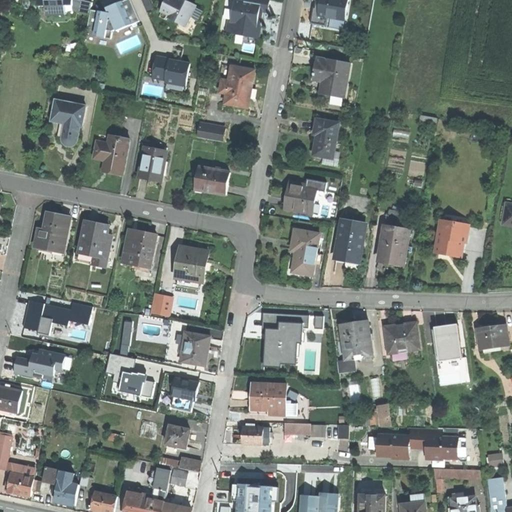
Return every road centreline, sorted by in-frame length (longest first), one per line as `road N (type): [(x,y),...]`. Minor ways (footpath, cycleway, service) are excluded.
road 1 (residential): [(242,289),(342,300),(511,300)]
road 2 (residential): [(245,235),(293,0)]
road 3 (residential): [(201,511),(242,289)]
road 4 (residential): [(31,186),(245,235)]
road 5 (residential): [(31,186),(0,337)]
